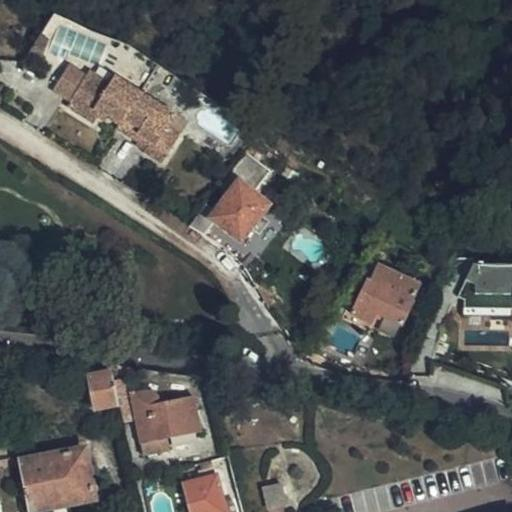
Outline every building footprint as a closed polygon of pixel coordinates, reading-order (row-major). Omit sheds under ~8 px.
[(31,33),(18,52),(28,56),(37,36),(31,33)] [(114,124),(133,92),(106,74),(100,82),(81,68),(59,104),(85,121),(92,111),(112,124),(114,124)] [(112,124),(111,126),(139,144),(137,148),(154,159),(171,131),(158,123),(165,112),(133,92),(114,124),(112,124)] [(200,204),(185,225),(201,235),(212,221),(238,241),(263,204),(248,192),(262,171),(239,153),(213,187),(223,195),(209,212),(200,204)] [(406,302),(415,284),(375,266),(366,283),(362,281),(347,314),(369,323),(374,313),(400,325),(409,303),(406,302)] [(129,381),(111,384),(111,388),(117,412),(119,423),(136,420),(141,444),(202,433),(195,400),(160,406),(158,402),(154,399),(148,396),(142,393),(137,392),(131,393),(129,381)] [(84,419),(117,412),(111,388),(79,393),(84,419)] [(85,451),(19,464),(28,511),(33,511),(95,501),(85,451)] [(0,511),(9,511),(0,467),(0,511)] [(224,511),(216,478),(183,484),(189,511),(224,511)]
